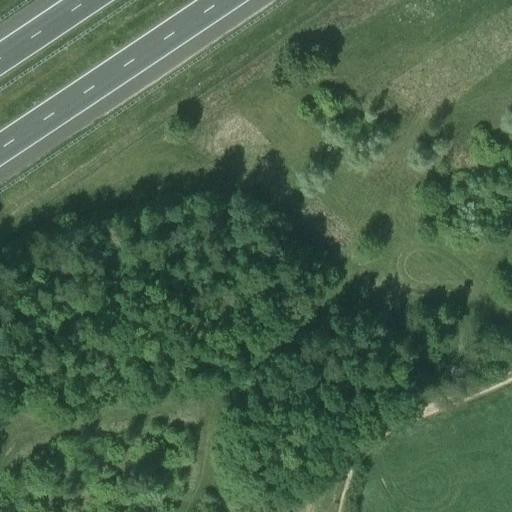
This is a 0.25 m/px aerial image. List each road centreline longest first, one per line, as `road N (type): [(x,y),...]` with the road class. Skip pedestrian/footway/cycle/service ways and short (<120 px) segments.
road 1 (motorway): [(0,159),(238,0)]
road 2 (track): [(374,439),(511,375)]
